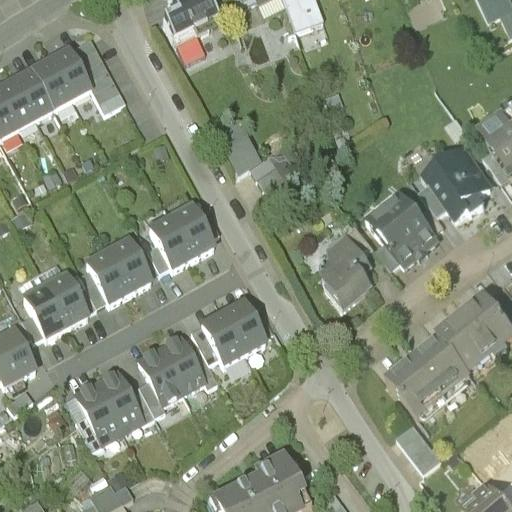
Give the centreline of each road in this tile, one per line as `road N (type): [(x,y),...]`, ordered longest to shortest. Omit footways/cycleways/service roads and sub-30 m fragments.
road 1 (residential): [(254,267),(112,0)]
road 2 (residential): [(511,238),(320,391)]
road 3 (residential): [(56,377),(254,267)]
road 4 (residential): [(320,391),(206,476),(180,511)]
road 5 (residential): [(396,511),(320,391)]
road 6 (residential): [(320,391),(254,267)]
